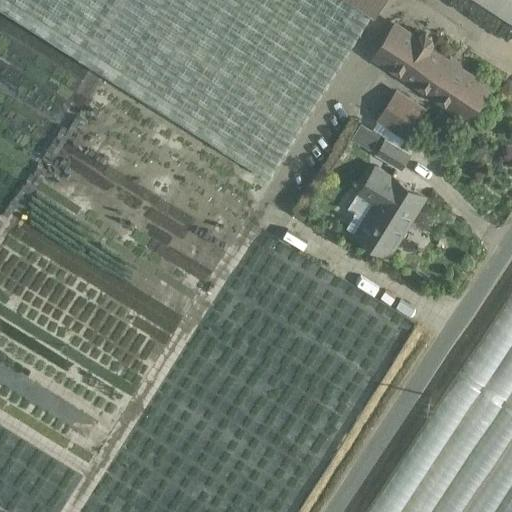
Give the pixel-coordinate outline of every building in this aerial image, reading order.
[(372,15),(349,0),(482,0),(511,19),(511,0),(0,0),(0,12),(268,181),(326,88),(372,15)] [(349,0),(372,15),(373,14),(371,14),(380,0),(349,0)] [(420,36),(417,41),(394,26),(375,58),(428,92),(448,61),(429,49),(433,44),(431,38),(425,35),(420,36)] [(488,87),(448,61),(428,92),(468,118),(488,87)] [(423,111),(396,94),(379,121),(406,138),(423,111)] [(359,126),(354,141),(373,148),(378,132),(359,126)] [(409,156),(385,142),(377,155),(401,170),(409,156)] [(367,156),(354,147),(347,158),(360,167),(367,156)] [(424,198),(375,168),(361,192),(360,192),(348,211),(372,226),(364,238),(390,254),(424,198)] [(511,511),(511,292),(368,511),(511,511)]
